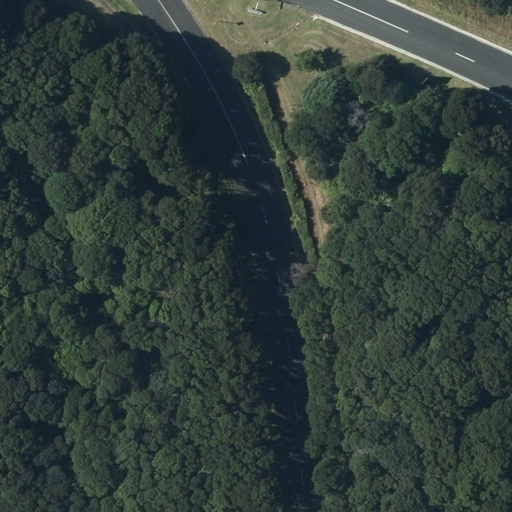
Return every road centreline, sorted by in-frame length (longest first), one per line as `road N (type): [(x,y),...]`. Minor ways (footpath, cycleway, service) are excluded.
road 1 (tertiary): [(155,0),(246,162),(279,287),(304,511)]
road 2 (unclassified): [(323,0),(511,80)]
